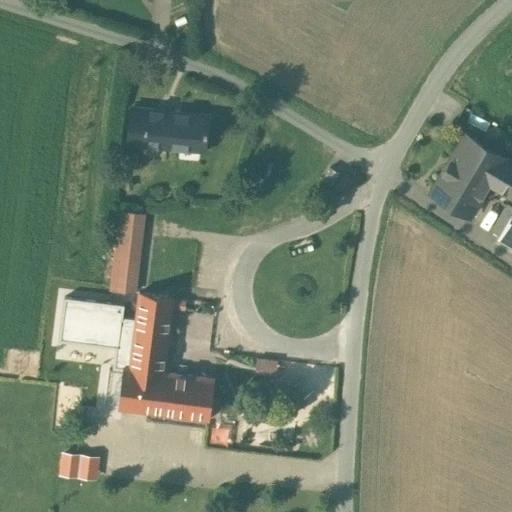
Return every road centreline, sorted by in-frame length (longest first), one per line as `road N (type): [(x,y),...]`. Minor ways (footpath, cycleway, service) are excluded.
road 1 (unclassified): [(2,0),(182,59),(275,103),(383,176)]
road 2 (unclassified): [(372,199),(316,228),(272,238),(254,255),(243,288),(251,318),(276,344),(297,351),(354,346)]
road 3 (unclassified): [(383,176),(464,44),(511,2)]
road 4 (unclassified): [(344,511),(354,346)]
road 5 (unclassified): [(354,346),(372,199)]
